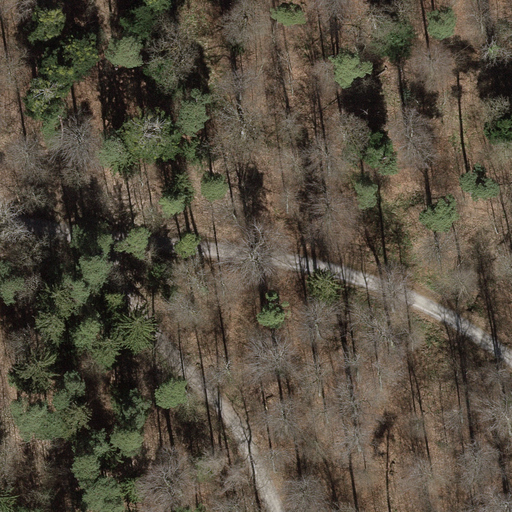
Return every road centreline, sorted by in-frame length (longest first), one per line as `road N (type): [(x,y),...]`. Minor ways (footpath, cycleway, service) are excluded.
road 1 (track): [(511,360),(402,286),(318,260),(80,236),(0,217)]
road 2 (track): [(80,236),(248,448),(276,511)]
